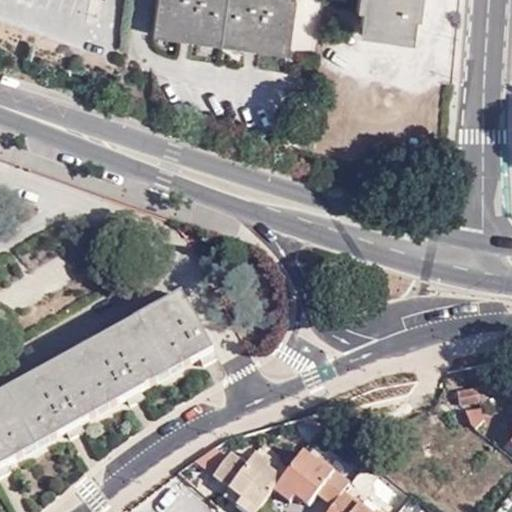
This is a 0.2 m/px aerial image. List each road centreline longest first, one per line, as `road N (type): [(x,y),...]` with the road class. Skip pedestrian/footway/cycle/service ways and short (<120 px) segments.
road 1 (secondary): [(482,241),(350,209),(172,150),(53,124)]
road 2 (residential): [(84,511),(156,452),(211,420),(369,354)]
road 3 (tertiary): [(482,241),(490,0)]
road 4 (secondary): [(256,215),(475,281)]
road 5 (secondary): [(53,124),(256,215)]
road 6 (residential): [(256,215),(324,326),(369,354)]
road 7 (residential): [(369,354),(485,322),(511,323)]
